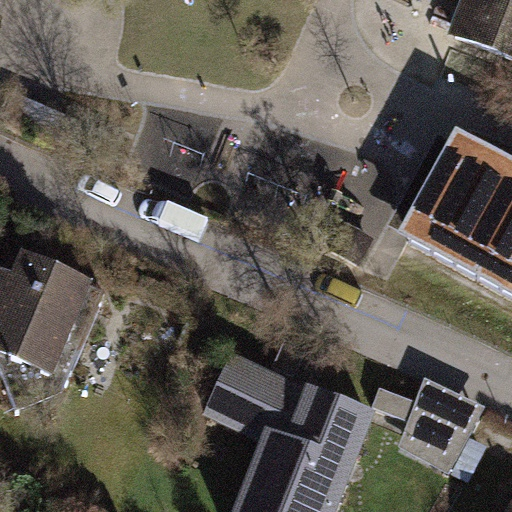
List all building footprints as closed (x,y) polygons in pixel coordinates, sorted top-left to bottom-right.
[(511,0),(473,0),(458,38),(511,59),(511,0)] [(511,298),(511,179),(440,139),(389,230),(511,298)] [(372,248),(345,233),(333,253),(360,268),(372,248)] [(0,288),(0,372),(2,373),(18,416),(64,398),(105,299),(27,267),(18,289),(2,282),(0,288)] [(287,345),(274,372),(295,381),(307,354),(287,345)] [(299,397),(234,366),(209,419),(270,447),(244,511),(337,511),(373,422),(314,400),(310,411),(295,405),(299,397)] [(427,385),(418,407),(411,426),(401,452),(450,479),(486,413),(427,385)] [(418,407),(382,393),(374,412),(411,426),(418,407)]
